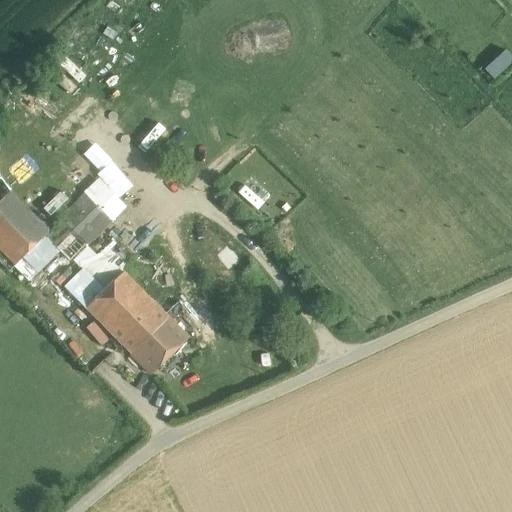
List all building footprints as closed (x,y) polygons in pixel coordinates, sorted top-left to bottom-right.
[(52,216),(100,170),(87,157),(55,188),(60,193),(44,208),(52,216)] [(237,192),(258,209),(272,192),(251,175),(237,192)] [(77,203),(103,227),(124,204),(98,180),(77,203)] [(10,191),(0,201),(0,249),(1,251),(15,265),(45,236),(49,231),(10,191)] [(103,227),(77,203),(49,231),(45,236),(70,260),(103,227)] [(15,265),(1,251),(0,251),(0,267),(6,274),(15,265)] [(123,272),(86,308),(132,353),(168,318),(123,272)] [(168,318),(132,353),(152,374),(189,338),(168,318)]
